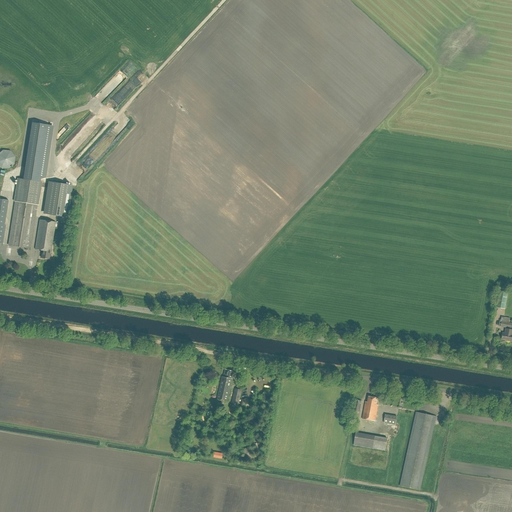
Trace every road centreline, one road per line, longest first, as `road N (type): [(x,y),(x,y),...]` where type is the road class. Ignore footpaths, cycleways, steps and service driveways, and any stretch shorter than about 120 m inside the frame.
road 1 (tertiary): [(511,368),(0,287)]
road 2 (unclassified): [(511,401),(197,348)]
road 3 (track): [(197,348),(0,316)]
